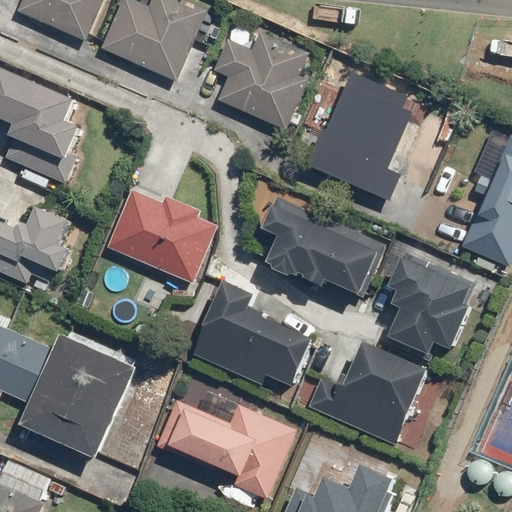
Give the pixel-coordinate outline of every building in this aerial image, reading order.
[(109,0),(26,0),(21,11),(91,41),(109,0)] [(126,0),(105,48),(181,81),(213,10),(188,0),(156,0),(154,6),(140,0),(126,0)] [(221,100),(290,130),(313,78),(304,75),(314,52),(263,31),(255,49),(231,39),(217,71),(231,77),(221,100)] [(84,127),(70,121),(80,99),(1,65),(0,66),(0,116),(19,124),(14,135),(19,137),(10,158),(72,185),(83,160),(72,155),(84,127)] [(311,165),(392,200),(403,174),(379,164),(410,92),(358,70),(330,134),(325,131),(311,165)] [(438,171),(457,126),(426,113),(407,158),(438,171)] [(511,135),(464,246),(511,266),(511,265),(511,135)] [(111,247),(197,284),(222,225),(203,217),(205,212),(170,197),(167,203),(135,189),(111,247)] [(370,285),(389,245),(289,200),(279,222),(293,229),(280,256),(339,284),(344,273),(370,285)] [(61,244),(72,220),(41,206),(33,225),(24,221),(21,229),(0,219),(0,251),(26,263),(30,256),(64,271),(74,249),(61,244)] [(488,279),(418,249),(402,287),(412,291),(407,302),(417,307),(406,332),(449,350),(455,337),(466,342),(485,298),(481,296),(488,279)] [(306,381),(329,331),(266,303),(273,288),(239,273),(203,351),(272,382),(279,368),(306,381)] [(0,412),(9,392),(35,404),(26,425),(102,457),(142,366),(66,333),(60,348),(0,322),(0,412)] [(445,362),(381,334),(356,390),(328,378),(317,403),(416,447),(440,393),(433,389),(445,362)] [(161,446),(220,471),(223,466),(242,474),(238,485),(271,499),(301,429),(243,405),(235,423),(181,400),(161,446)] [(163,422),(134,408),(114,451),(112,456),(141,469),(163,422)] [(400,511),(416,472),(378,457),(369,480),(342,469),(335,489),(325,485),(324,488),(307,482),(295,511),(400,511)] [(5,482),(46,500),(56,478),(14,460),(5,482)] [(142,485),(103,466),(92,490),(131,509),(142,485)] [(46,511),(50,503),(0,481),(0,511),(46,511)]
